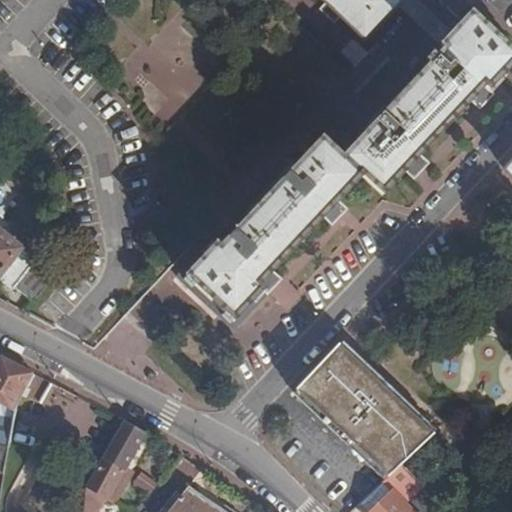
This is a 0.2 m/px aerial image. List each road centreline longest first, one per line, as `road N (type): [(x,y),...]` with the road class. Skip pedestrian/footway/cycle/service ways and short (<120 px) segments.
road 1 (residential): [(511,132),(245,415),(211,438)]
road 2 (residential): [(50,353),(104,296),(119,253),(100,151),(82,123),(0,52)]
road 3 (residential): [(50,353),(211,438)]
